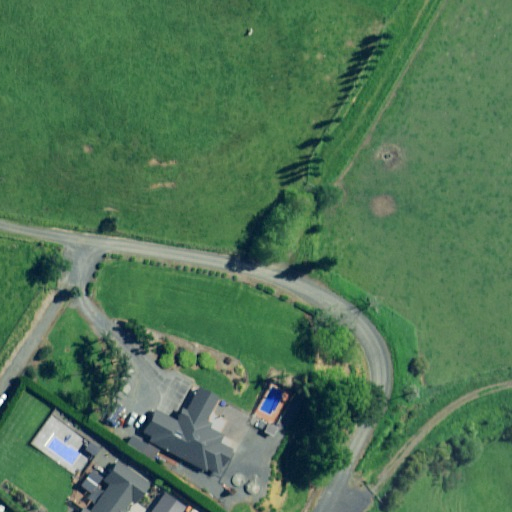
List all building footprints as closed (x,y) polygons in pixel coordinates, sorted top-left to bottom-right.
[(147,441),(202,471),(203,469),(215,475),(229,450),(216,443),(221,435),(201,425),(215,398),(196,387),(184,411),(180,409),(173,422),(153,411),(141,432),(149,437),(147,441)] [(274,427),(264,423),(260,432),(270,436),(274,427)] [(157,451),(132,436),(125,447),(151,462),(157,451)] [(149,484),(117,461),(102,481),(109,486),(89,511),(88,511),(83,508),(80,511),(122,511),(131,501),(135,504),(149,484)] [(179,511),(183,507),(165,495),(154,511),(179,511)]
